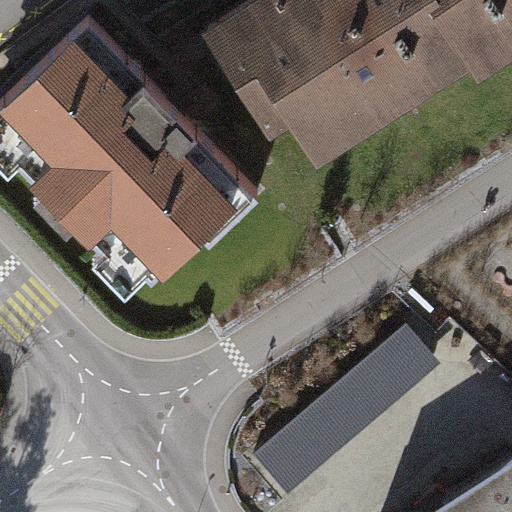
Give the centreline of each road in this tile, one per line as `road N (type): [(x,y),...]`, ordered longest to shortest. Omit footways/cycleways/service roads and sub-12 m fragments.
road 1 (residential): [(118,426),(511,179)]
road 2 (residential): [(0,279),(78,363),(118,426)]
road 3 (residential): [(0,501),(118,426)]
